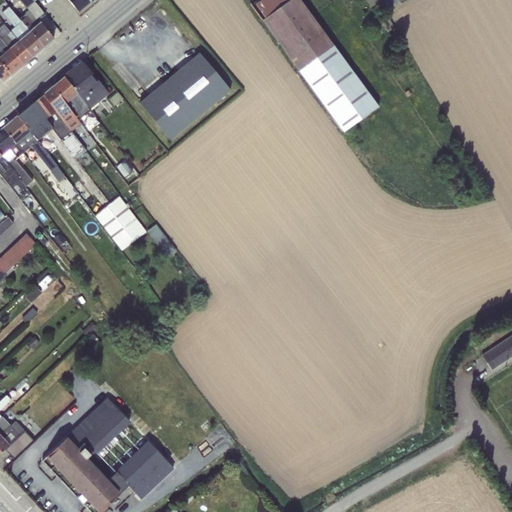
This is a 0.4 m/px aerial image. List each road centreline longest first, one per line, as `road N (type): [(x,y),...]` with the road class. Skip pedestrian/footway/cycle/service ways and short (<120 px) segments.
road 1 (secondary): [(129,0),(0,108)]
road 2 (unclassified): [(328,511),(455,437)]
